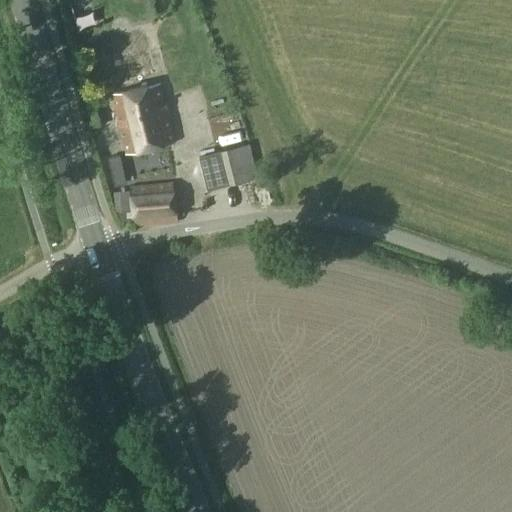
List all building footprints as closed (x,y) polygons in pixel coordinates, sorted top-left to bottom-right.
[(175,97),(195,91),(181,44),(160,50),(175,97)] [(110,95),(125,155),(175,143),(161,83),(110,95)] [(258,180),(249,141),(194,154),(204,195),(258,180)] [(118,157),(109,159),(116,183),(124,181),(118,157)] [(178,222),(174,182),(129,186),(134,227),(178,222)]
